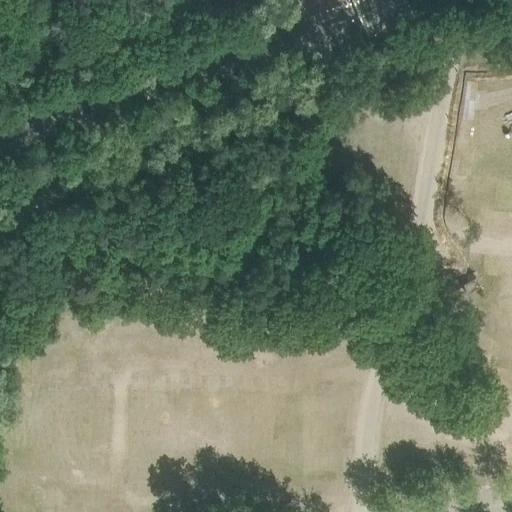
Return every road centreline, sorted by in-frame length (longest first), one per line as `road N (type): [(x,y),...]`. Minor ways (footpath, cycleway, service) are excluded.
road 1 (unknown): [(0,223),(272,111),(303,102),(394,101),(446,82)]
road 2 (unclassified): [(0,136),(373,0)]
